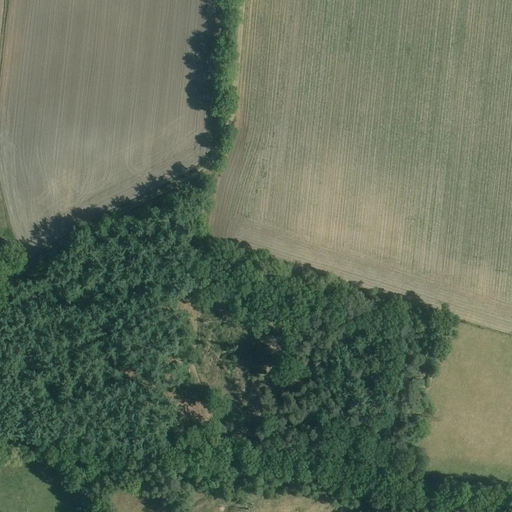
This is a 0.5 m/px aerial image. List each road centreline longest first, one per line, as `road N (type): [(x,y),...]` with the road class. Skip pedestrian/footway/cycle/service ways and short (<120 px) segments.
road 1 (track): [(380,486),(252,469),(224,437),(196,376),(191,249),(225,129),(240,0)]
road 2 (track): [(0,305),(49,247),(211,161)]
road 3 (track): [(252,469),(0,440)]
road 4 (track): [(380,486),(511,501)]
